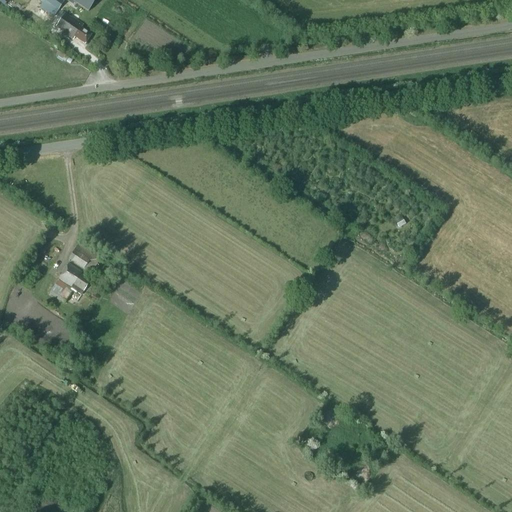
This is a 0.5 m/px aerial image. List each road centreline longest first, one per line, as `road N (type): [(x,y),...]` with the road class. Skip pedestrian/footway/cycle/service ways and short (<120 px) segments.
road 1 (unclassified): [(0,103),(511,25)]
road 2 (unclassified): [(0,156),(511,79)]
